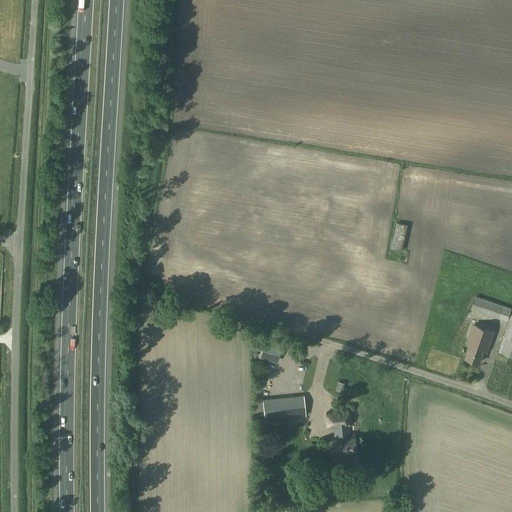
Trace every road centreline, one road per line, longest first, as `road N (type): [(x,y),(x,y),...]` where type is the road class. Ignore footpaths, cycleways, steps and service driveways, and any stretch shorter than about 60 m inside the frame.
road 1 (unclassified): [(14,511),(18,243),(34,0)]
road 2 (motorway): [(97,511),(99,292),(116,0)]
road 3 (track): [(39,511),(59,0)]
road 4 (motorway): [(85,0),(66,511)]
road 5 (unclassified): [(511,404),(333,336)]
